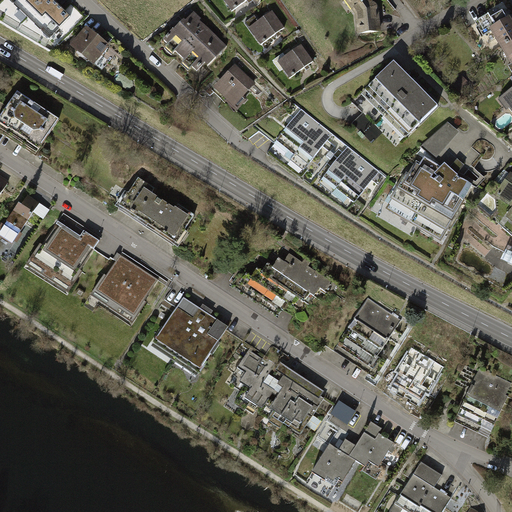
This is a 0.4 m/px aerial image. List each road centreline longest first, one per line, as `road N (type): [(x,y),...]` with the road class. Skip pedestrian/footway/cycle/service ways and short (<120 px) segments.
road 1 (secondary): [(0,44),(350,252),(511,338)]
road 2 (residential): [(450,449),(0,148)]
road 3 (residential): [(85,0),(270,165)]
